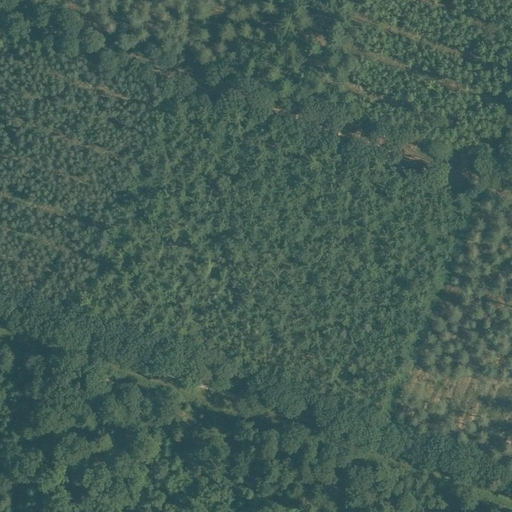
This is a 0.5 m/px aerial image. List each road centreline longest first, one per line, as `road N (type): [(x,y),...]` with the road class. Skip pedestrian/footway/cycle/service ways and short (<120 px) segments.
road 1 (track): [(0,323),(511,499)]
road 2 (track): [(149,364),(267,97)]
road 3 (track): [(368,438),(482,170)]
road 4 (track): [(0,3),(267,97)]
road 5 (track): [(267,97),(482,170)]
